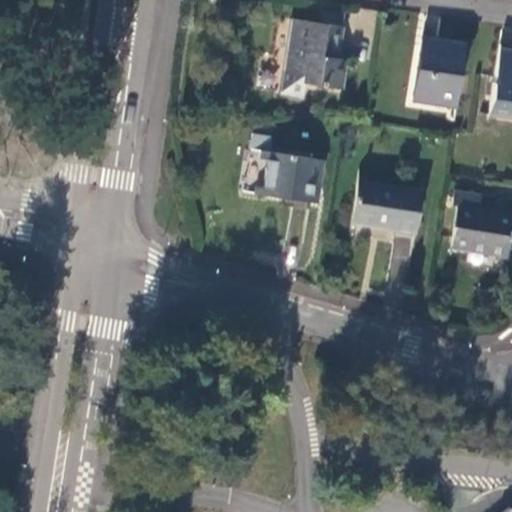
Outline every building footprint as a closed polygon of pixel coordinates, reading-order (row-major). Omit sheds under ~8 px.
[(339,27),(292,20),(284,68),(310,73),(309,81),(343,86),(347,59),(334,57),(339,27)] [(465,46),(422,38),(413,97),(435,101),(436,95),(456,98),(465,46)] [(511,51),(498,50),(489,106),(509,109),(509,113),(511,113),(511,51)] [(267,152),(261,194),(310,203),(318,160),(271,152),(274,136),(253,132),(250,149),(267,152)] [(422,190),(358,180),(350,226),(416,235),(422,190)] [(478,195),(453,191),(451,206),(457,208),(452,249),(506,257),(511,217),(511,214),(477,209),(478,195)]
